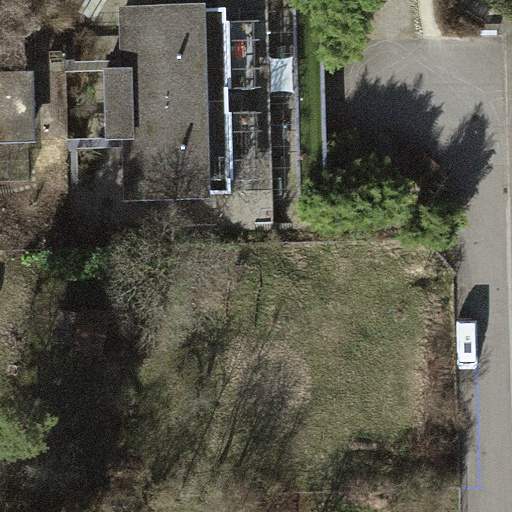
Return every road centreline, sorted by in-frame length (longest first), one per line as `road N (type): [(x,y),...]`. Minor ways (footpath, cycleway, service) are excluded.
road 1 (residential): [(481,323),(476,171),(440,86)]
road 2 (residential): [(493,511),(481,323)]
